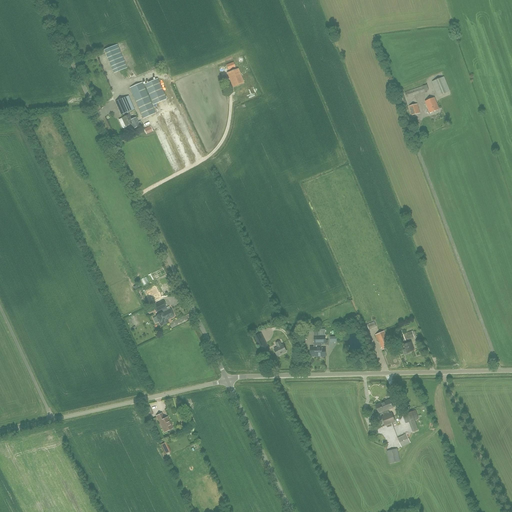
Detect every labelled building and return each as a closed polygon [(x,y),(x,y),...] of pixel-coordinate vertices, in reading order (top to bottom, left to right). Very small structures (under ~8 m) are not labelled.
[(127,69),(123,59),(117,45),(104,50),(110,64),(114,74),(127,69)] [(233,88),(244,83),(237,67),(235,68),(233,63),(226,65),(228,70),(233,68),(234,71),(227,74),(233,88)] [(438,97),(450,92),(444,77),(432,82),(438,97)] [(157,79),(145,84),(154,105),(166,99),(157,79)] [(130,88),(143,119),(156,113),(142,82),(130,88)] [(406,98),(425,92),(427,92),(427,91),(429,90),(427,85),(405,92),(406,98)] [(403,111),(408,110),(403,94),(398,96),(403,111)] [(124,116),(128,114),(127,112),(134,109),(128,96),(116,102),(121,115),(123,114),(124,116)] [(430,113),(439,109),(434,98),(425,102),(430,113)] [(412,116),(420,113),(417,104),(409,106),(412,116)] [(183,136),(191,134),(184,110),(176,112),(183,136)] [(164,115),(173,137),(180,135),(170,112),(164,115)] [(128,114),(124,116),(125,117),(122,119),(124,124),(122,125),(121,126),(123,129),(124,130),(126,129),(127,127),(127,126),(131,125),(133,129),(140,126),(136,118),(131,120),(128,114)] [(187,140),(192,152),(198,149),(193,138),(187,140)] [(155,288),(147,292),(151,301),(159,298),(155,288)] [(153,306),(156,312),(166,307),(163,301),(153,306)] [(167,317),(168,319),(170,318),(171,319),(172,318),(172,317),(173,317),(170,310),(167,311),(166,309),(162,311),(163,313),(161,314),(163,317),(165,317),(165,318),(167,317)] [(163,317),(161,314),(156,316),(160,326),(168,323),(167,320),(168,319),(167,317),(165,318),(165,317),(163,317)] [(146,327),(135,330),(136,335),(134,336),(136,340),(140,339),(139,336),(148,333),(146,327)] [(325,340),(325,329),(314,329),(314,344),(314,347),(310,347),(311,355),(317,355),(317,357),(326,356),(326,349),(321,349),(321,347),(321,344),(325,344),(325,345),(329,345),(328,340),(325,340)] [(383,349),(390,347),(386,338),(387,338),(384,331),(375,335),(378,342),(379,341),(383,349)] [(412,331),(403,335),(406,341),(414,337),(412,331)] [(258,342),(262,350),(268,347),(264,339),(258,342)] [(277,356),(286,352),(283,345),(281,346),(280,342),(276,343),(278,347),(274,349),(277,356)] [(404,345),(406,349),(403,350),(405,355),(411,353),(410,352),(414,351),(411,342),(404,345)] [(395,421),(392,413),(390,414),(388,410),(393,408),(390,400),(376,405),(379,413),(382,412),(384,417),(382,417),(385,425),(395,421)] [(413,421),(419,419),(416,410),(403,415),(406,424),(408,423),(412,433),(417,430),(413,421)] [(156,416),(164,433),(173,429),(167,418),(164,419),(162,414),(156,416)] [(402,448),(411,443),(406,434),(397,438),(402,448)] [(169,452),(165,443),(161,445),(166,454),(169,452)] [(390,464),(400,461),(397,449),(387,451),(390,464)]
